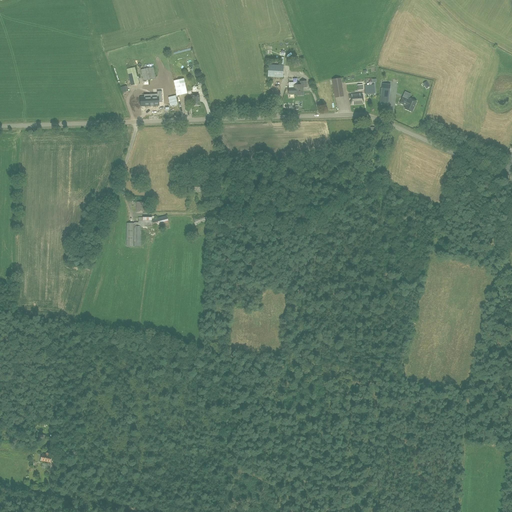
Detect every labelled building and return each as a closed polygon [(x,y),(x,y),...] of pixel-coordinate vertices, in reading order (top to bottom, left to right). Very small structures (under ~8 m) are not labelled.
[(268,65),(268,77),(283,78),(283,65),(268,65)] [(130,86),(139,83),(135,67),(127,69),(130,86)] [(153,67),(141,70),(143,81),(155,79),(153,67)] [(183,78),(174,81),(177,95),(187,93),(183,78)] [(335,97),(343,96),(340,78),(332,80),(335,97)] [(289,88),(288,88),(288,95),(294,94),(294,95),(303,95),(303,87),(306,87),(306,81),(300,82),(300,85),(297,85),(297,82),(289,83),(289,88)] [(375,95),(374,85),(364,85),(365,94),(367,94),(367,95),(375,95)] [(192,105),(199,105),(199,93),(202,93),(202,88),(198,88),(198,87),(192,88),(192,93),(196,93),(196,95),(191,96),(192,105)] [(145,94),(145,106),(160,105),(160,102),(163,102),(163,91),(158,91),(158,94),(145,94)] [(362,93),(349,94),(350,98),(351,98),(351,101),(350,101),(350,105),(363,103),(362,93)] [(381,96),(380,105),(388,105),(389,97),(381,96)] [(400,103),(406,105),(405,108),(412,111),(416,101),(409,98),(409,99),(402,96),(400,103)] [(201,183),(198,183),(198,181),(194,181),(194,183),(193,183),(192,192),(201,192),(201,183)] [(145,211),(145,202),(136,202),(136,211),(145,211)] [(204,217),(203,215),(193,219),(196,225),(208,220),(206,216),(204,217)] [(127,223),(126,246),(141,247),(141,234),(141,227),(142,227),(155,227),(154,226),(169,222),(167,216),(156,218),(156,216),(152,217),(143,217),(143,218),(138,218),(138,223),(134,223),(130,223),(127,223)] [(48,455),(49,453),(46,453),(46,454),(42,453),(41,460),(50,462),(51,455),(48,455)]
